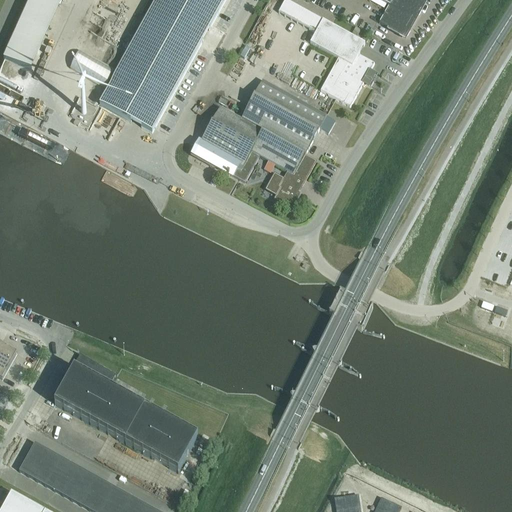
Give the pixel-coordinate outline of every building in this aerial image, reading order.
[(65,0),(64,0),(31,0),(4,61),(32,73),(65,0)] [(157,0),(100,105),(152,134),(226,0),(157,0)] [(376,0),(389,7),(379,24),(405,39),(427,0),(376,0)] [(310,45),(338,60),(332,71),(320,92),(344,105),(350,109),(363,85),(364,84),(371,87),(374,82),(369,80),(372,75),(370,73),(374,65),(359,56),(365,45),(356,40),(351,37),(323,22),(285,1),(278,14),(316,35),(310,45)] [(81,52),(72,69),(108,86),(116,69),(81,52)] [(259,158),(288,174),(294,177),(305,157),(319,131),(328,136),(335,123),(326,118),(263,83),(241,122),(220,110),(202,143),(199,142),(190,157),(233,181),(234,178),(245,184),(259,158)] [(316,163),(305,157),(294,177),(288,174),(284,180),(274,175),(265,192),(276,198),(274,201),(293,211),(301,197),(302,194),(299,193),(316,163)] [(372,309),(338,292),(328,312),(362,329),(372,309)] [(481,309),(492,313),(494,307),(483,303),(481,309)] [(473,318),(478,307),(472,305),(468,316),(473,318)] [(496,308),(494,314),(506,318),(508,312),(496,308)] [(17,355),(0,345),(0,380),(2,382),(17,355)] [(310,353),(312,355),(337,367),(339,368),(340,368),(341,367),(342,365),(341,364),(340,363),(314,350),(313,350),(312,350),(311,350),(310,351),(310,352),(310,353)] [(74,371),(55,406),(126,446),(178,475),(198,439),(108,390),(115,377),(117,378),(118,377),(78,355),(78,356),(79,357),(72,370),(74,371)] [(288,398),(290,400),(315,412),(317,413),(318,413),(319,412),(320,410),(319,409),(318,408),(292,395),(291,395),(290,395),(289,395),(288,396),(288,397),(288,398)] [(201,446),(210,449),(215,438),(205,435),(201,446)] [(155,511),(127,496),(35,445),(19,473),(88,511),(155,511)] [(185,492),(179,502),(185,505),(191,495),(185,492)] [(44,511),(12,494),(1,511),(44,511)] [(359,511),(357,497),(334,501),(335,511),(359,511)] [(381,500),(375,511),(399,511),(401,509),(381,500)]
